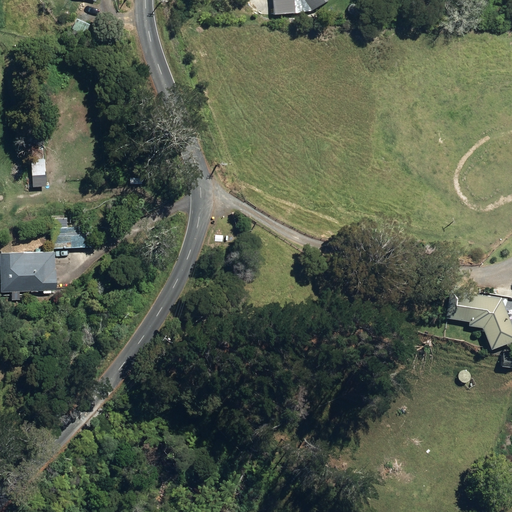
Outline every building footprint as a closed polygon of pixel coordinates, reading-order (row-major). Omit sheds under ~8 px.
[(269,0),(271,16),(291,14),(290,0),(300,0),(308,11),(324,0),(269,0)] [(46,160),(32,159),(32,178),(45,178),(46,160)] [(48,220),(49,249),(88,248),(88,227),(63,229),(63,219),(48,220)] [(0,293),(8,293),(8,301),(16,301),(15,292),(50,291),(48,252),(0,254),(0,293)] [(479,329),(487,350),(511,341),(497,300),(457,294),(453,321),(467,323),(467,327),(479,329)] [(511,350),(502,349),(501,363),(511,363),(511,350)]
